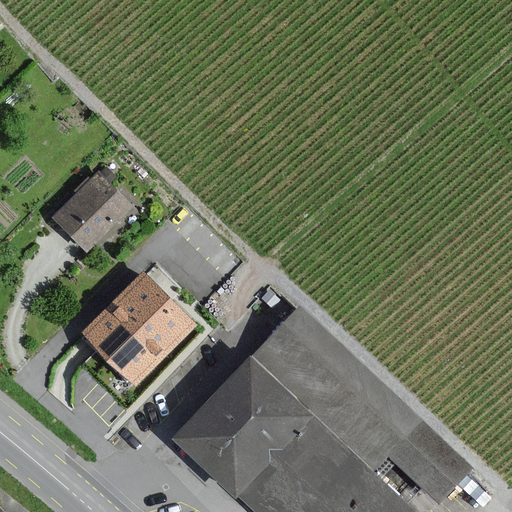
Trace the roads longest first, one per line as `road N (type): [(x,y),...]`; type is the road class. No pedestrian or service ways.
road 1 (track): [(0,3),(215,220),(509,493),(493,511)]
road 2 (primary): [(0,431),(95,511)]
